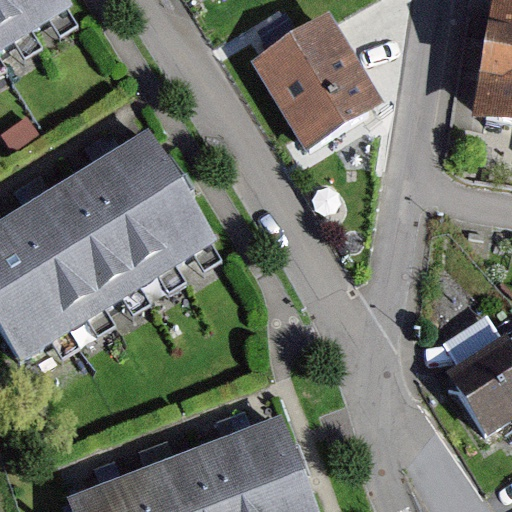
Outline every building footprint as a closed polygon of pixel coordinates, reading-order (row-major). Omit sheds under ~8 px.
[(0,0),(0,61),(71,19),(59,0),(0,0)] [(511,143),(511,7),(495,5),(471,136),(511,143)] [(285,176),(307,163),(383,121),(331,29),(251,74),(289,142),(271,152),(285,176)] [(0,339),(19,370),(215,251),(150,143),(0,233),(0,339)] [(511,338),(449,374),(487,439),(511,424),(511,338)] [(76,511),(319,511),(288,427),(74,506),(76,511)]
